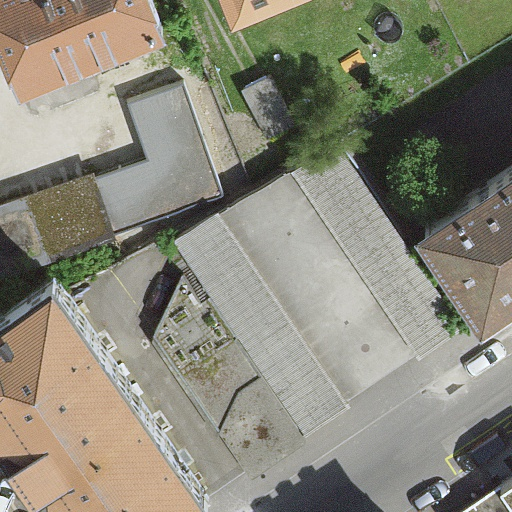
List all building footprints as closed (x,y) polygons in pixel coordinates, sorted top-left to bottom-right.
[(155,0),(0,0),(0,31),(22,85),(167,27),(155,0)] [(228,0),(233,13),(266,0),(228,0)] [(129,98),(149,156),(92,176),(106,217),(217,180),(183,79),(129,98)] [(271,80),(242,97),(267,140),(296,123),(271,80)] [(399,230),(337,137),(293,166),(418,354),(462,325),(399,230)] [(511,165),(414,231),(478,326),(511,303),(511,165)] [(92,176),(0,205),(0,275),(113,239),(106,217),(92,176)] [(220,210),(176,240),(210,292),(307,436),(352,406),(220,210)] [(64,290),(50,269),(0,303),(0,427),(53,505),(58,511),(186,511),(208,497),(64,290)] [(199,302),(180,272),(152,336),(249,475),(307,436),(210,292),(199,302)] [(511,511),(511,473),(503,479),(453,511),(511,511)]
